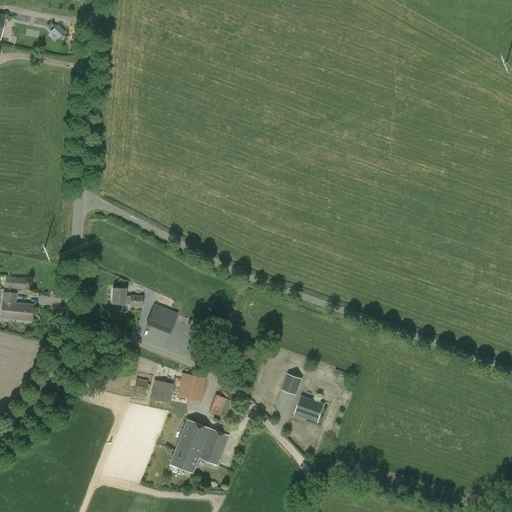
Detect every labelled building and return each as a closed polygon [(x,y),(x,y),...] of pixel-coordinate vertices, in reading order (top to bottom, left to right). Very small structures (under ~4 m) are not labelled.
[(58,24),(52,31),(60,37),(66,30),(58,24)] [(27,291),(28,279),(5,277),(4,289),(27,291)] [(130,296),(125,296),(125,289),(112,289),(112,304),(125,305),(125,304),(130,305),(130,306),(142,307),(143,297),(130,296)] [(31,321),(32,306),(15,304),(16,294),(3,293),(1,319),(31,321)] [(154,305),(147,323),(170,333),(177,314),(154,305)] [(256,366),(257,350),(236,349),(235,365),(256,366)] [(201,402),(206,379),(182,373),(179,386),(174,385),(170,401),(186,405),(187,399),(201,402)] [(282,390),(289,393),(295,395),(301,379),(288,374),(282,390)] [(146,392),(148,381),(137,378),(134,389),(146,392)] [(169,404),(173,385),(154,381),(150,399),(169,404)] [(221,418),(222,415),(227,418),(233,403),(215,395),(209,412),(221,418)] [(301,397),(295,414),(318,422),(324,405),(301,397)] [(216,466),(228,436),(187,420),(170,464),(192,473),(198,459),(216,466)]
